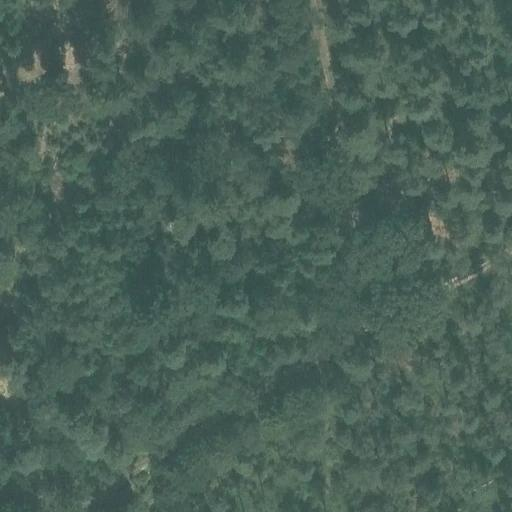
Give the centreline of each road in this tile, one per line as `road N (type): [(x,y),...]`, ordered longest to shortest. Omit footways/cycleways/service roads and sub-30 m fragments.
road 1 (track): [(71,511),(511,252)]
road 2 (track): [(371,332),(304,0)]
